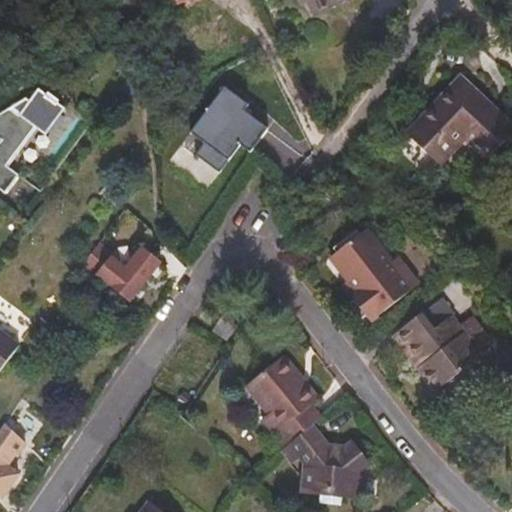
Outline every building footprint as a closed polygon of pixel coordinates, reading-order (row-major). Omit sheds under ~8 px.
[(308,0),(317,17),(349,0),(308,0)] [(442,166),(468,139),(491,160),(511,136),(511,126),(462,80),(410,136),(442,166)] [(0,190),(9,197),(23,178),(10,169),(39,130),(49,139),(69,112),(62,106),(63,104),(52,96),(51,98),(43,92),(34,104),(30,101),(0,119),(0,190)] [(221,115),(225,108),(211,99),(198,118),(218,132),(226,119),(221,115)] [(128,188),(115,178),(102,194),(116,205),(128,188)] [(374,325),(420,288),(400,261),(394,265),(369,233),(334,261),(358,293),(352,297),(374,325)] [(128,272),(99,250),(86,269),(132,305),(163,265),(145,251),(128,272)] [(441,303),(399,336),(425,369),(420,372),(439,396),(466,374),(461,369),(476,358),(463,342),(467,339),(461,333),(452,322),(454,320),(441,303)] [(238,329),(225,319),(215,333),(228,342),(238,329)] [(475,322),(461,333),(467,339),(463,342),(476,358),(492,345),(475,322)] [(0,378),(21,349),(0,333),(0,378)] [(425,369),(399,336),(395,340),(420,372),(425,369)] [(316,427),(323,421),(312,408),(319,401),(286,359),(250,388),(272,417),(266,422),(287,449),(316,427)] [(8,422),(0,433),(0,495),(1,496),(16,474),(5,466),(12,455),(15,456),(25,441),(8,422)] [(287,449),(284,451),(294,464),(301,459),(306,465),(304,494),(320,495),(320,501),(341,503),(342,498),(363,500),(366,471),(371,467),(353,442),(346,448),(331,446),(316,427),(287,449)]
